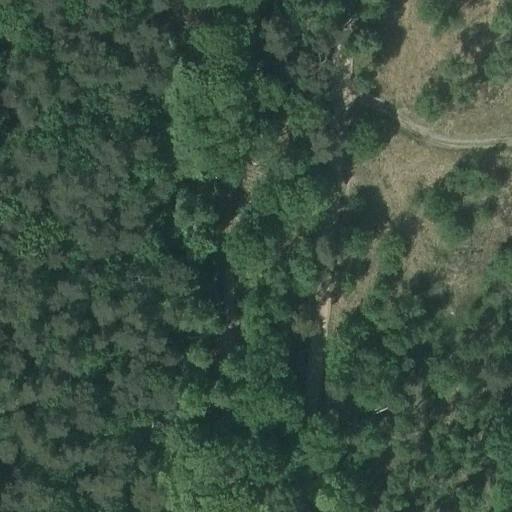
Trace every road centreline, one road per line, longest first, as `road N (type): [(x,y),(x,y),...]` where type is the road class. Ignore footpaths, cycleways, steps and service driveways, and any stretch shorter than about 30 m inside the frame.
road 1 (track): [(226,0),(225,511)]
road 2 (track): [(303,511),(337,98)]
road 3 (track): [(337,98),(214,97),(57,110),(2,125)]
